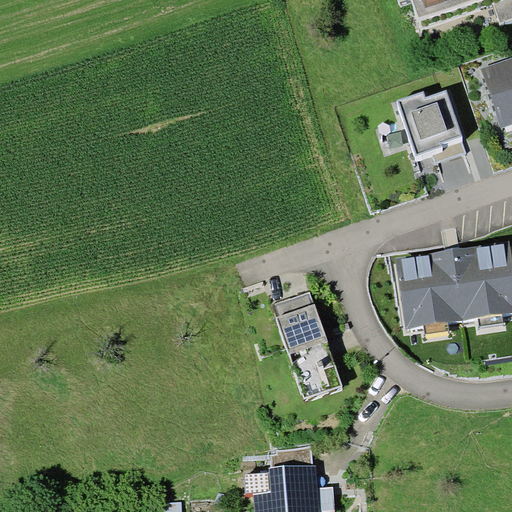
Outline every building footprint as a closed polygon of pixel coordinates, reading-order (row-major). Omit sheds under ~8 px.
[(511,0),(411,0),(412,2),(420,29),(494,4),(501,23),(511,19),(511,0)] [(502,128),(511,123),(511,58),(481,69),(502,128)] [(440,142),(462,135),(447,90),(426,97),(424,91),(398,99),(416,155),(442,147),(440,142)] [(503,315),(511,313),(511,261),(509,242),(395,259),(405,329),(425,326),(448,323),(478,318),(503,315)] [(311,293),(272,306),(304,399),(343,386),(311,293)] [(505,324),(503,315),(478,318),(480,327),(505,324)] [(450,331),(448,323),(425,326),(426,334),(450,331)] [(272,468),(313,466),(311,446),(277,450),(277,455),(271,455),(272,468)] [(255,511),(335,511),(333,487),(318,489),(316,465),(313,466),(272,468),(269,468),(271,492),(254,493),(255,511)]
